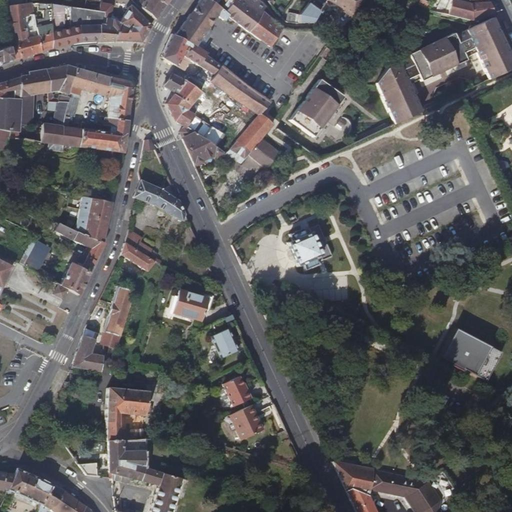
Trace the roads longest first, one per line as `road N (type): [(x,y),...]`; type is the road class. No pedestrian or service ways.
road 1 (secondary): [(338,511),(149,102)]
road 2 (residential): [(149,102),(134,128),(101,269),(5,458)]
road 3 (unknown): [(413,360),(473,397),(511,471)]
road 4 (secondary): [(0,76),(68,59),(148,66)]
